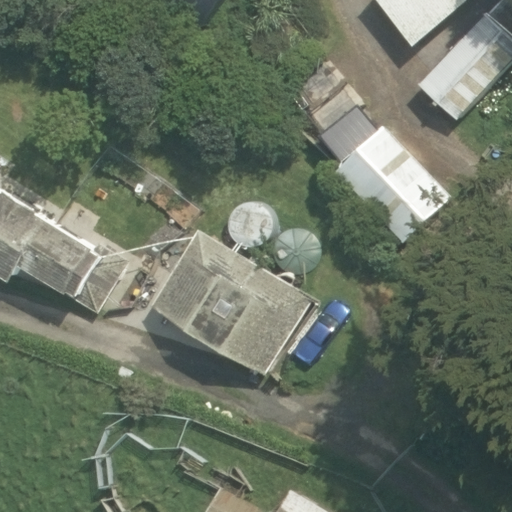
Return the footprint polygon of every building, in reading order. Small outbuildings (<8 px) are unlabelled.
[(224,0),(167,0),(206,27),(224,0)] [(472,0),(383,0),(419,45),(472,0)] [(463,121),(511,68),(511,37),(491,18),(426,86),(463,121)] [(0,267),(18,279),(26,266),(101,311),(145,240),(74,196),(58,218),(48,211),(51,207),(0,175),(0,267)] [(316,298),(204,228),(157,303),(268,374),(316,298)] [(341,511),(296,485),(280,511),(341,511)] [(269,511),(270,511),(227,487),(212,511),(269,511)]
